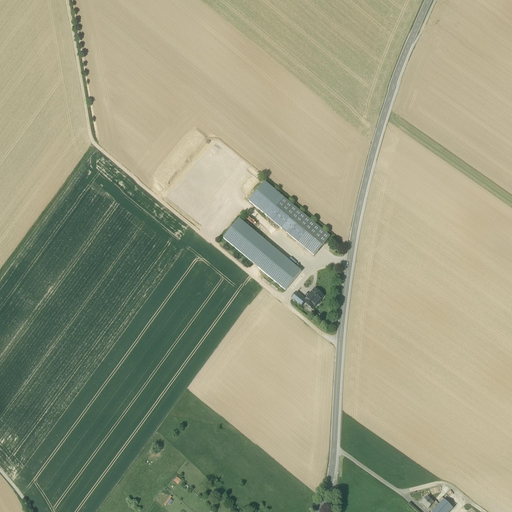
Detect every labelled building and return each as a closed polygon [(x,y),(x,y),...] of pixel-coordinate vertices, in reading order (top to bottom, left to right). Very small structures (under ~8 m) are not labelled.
[(329,234),(264,179),(248,199),(313,253),(329,234)] [(301,268),(238,216),(222,236),(285,288),(301,268)] [(323,293),(314,286),(305,297),(303,299),(304,300),(312,306),(315,302),(317,302),(319,299),(319,298),(323,293)] [(302,295),(296,290),(291,295),(298,300),(302,295)] [(432,501),(427,496),(421,501),(428,507),(432,502),(434,504),(437,501),(434,499),(432,501)] [(431,511),(432,511),(447,511),(453,507),(444,498),(440,502),(439,503),(431,511)] [(432,502),(428,507),(431,511),(439,503),(437,501),(434,504),(432,502)]
